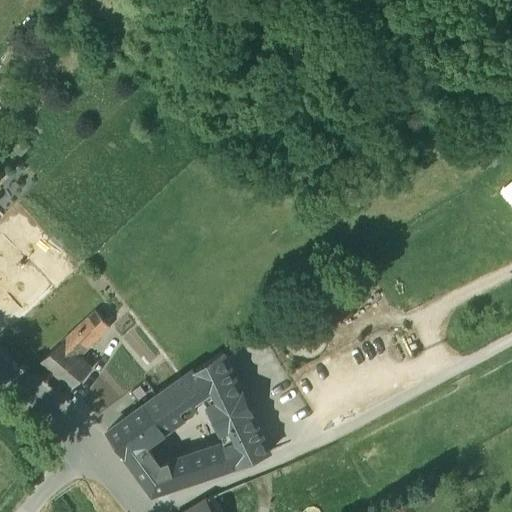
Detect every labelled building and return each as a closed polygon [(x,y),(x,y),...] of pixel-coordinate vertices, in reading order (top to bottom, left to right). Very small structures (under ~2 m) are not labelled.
[(96,66),(102,73),(111,64),(104,58),(96,66)] [(345,293),(342,294),(338,283),(329,287),(333,297),(330,298),(338,320),(354,314),(345,293)] [(97,312),(63,342),(78,356),(109,325),(97,312)] [(130,318),(115,330),(121,338),(136,325),(130,318)] [(63,342),(41,361),(72,388),(91,368),(78,356),(63,342)] [(233,370),(224,351),(194,371),(205,394),(228,443),(239,466),(240,465),(272,451),(233,370)] [(145,403),(165,430),(197,407),(193,401),(205,394),(194,371),(145,403)] [(145,403),(108,430),(127,457),(147,443),(165,430),(145,403)] [(147,443),(127,457),(132,464),(154,494),(239,466),(228,443),(169,463),(168,460),(160,461),(147,443)] [(226,511),(215,492),(203,499),(211,511),(226,511)] [(211,511),(203,499),(181,511),(211,511)]
